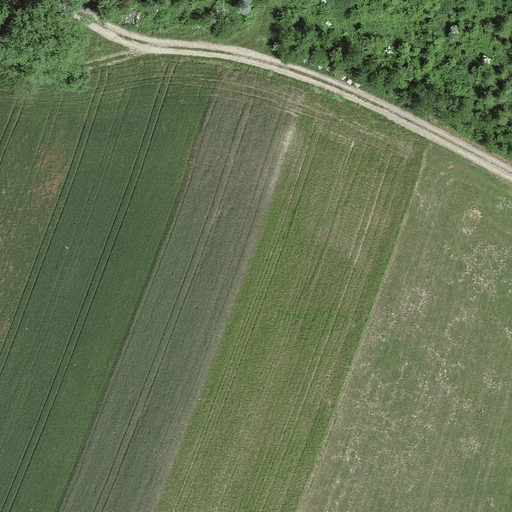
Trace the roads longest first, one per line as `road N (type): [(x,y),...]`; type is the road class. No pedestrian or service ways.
road 1 (track): [(134,42),(213,49),(319,76),(511,174)]
road 2 (track): [(0,38),(134,42)]
